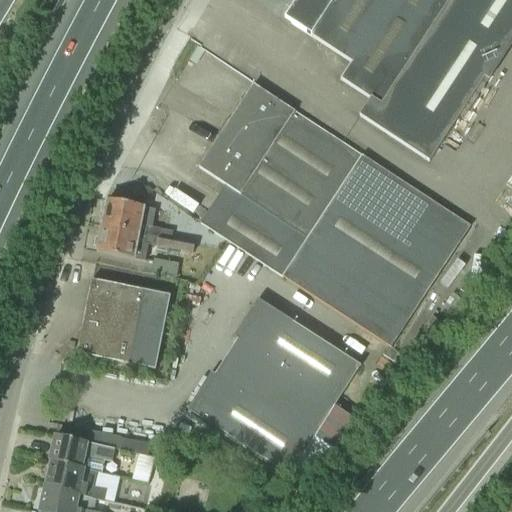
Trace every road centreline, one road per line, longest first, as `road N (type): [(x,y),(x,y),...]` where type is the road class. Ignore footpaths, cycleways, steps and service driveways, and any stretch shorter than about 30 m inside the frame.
road 1 (tertiary): [(0,430),(54,259),(135,74),(177,0)]
road 2 (motorway): [(369,511),(511,341)]
road 3 (motorway): [(99,0),(0,197)]
